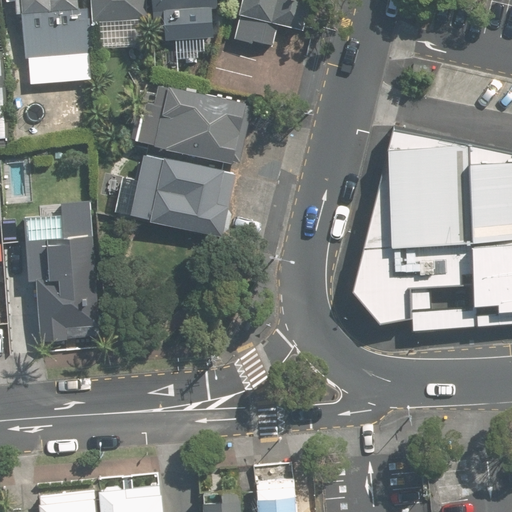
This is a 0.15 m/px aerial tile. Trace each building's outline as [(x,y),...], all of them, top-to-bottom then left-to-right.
[(79,0),(23,0),(26,56),(91,53),(89,18),(81,18),(79,0)] [(94,0),(95,21),(145,19),(144,0),(94,0)] [(216,0),(152,0),(154,23),(163,23),(164,37),(215,35),(214,9),(217,9),(216,0)] [(301,28),(307,0),(242,0),(234,37),(273,46),(278,23),(301,28)] [(233,161),(246,101),(160,83),(156,102),(146,100),(138,141),(233,161)] [(476,312),(469,137),(395,118),(355,281),(382,315),(414,310),(414,317),(476,312)] [(511,147),(469,137),(476,312),(511,309),(511,147)] [(216,202),(224,167),(144,150),(130,214),(221,233),(227,204),(216,202)] [(67,324),(97,323),(93,235),(48,237),(48,242),(29,243),(30,279),(38,279),(40,337),(67,335),(67,324)] [(258,511),(294,511),(291,478),(256,481),(258,511)] [(128,486),(101,489),(102,511),(162,511),(160,489),(129,492),(128,486)] [(242,511),(239,486),(204,490),(205,511),(242,511)] [(97,511),(96,497),(41,502),(41,511),(97,511)]
